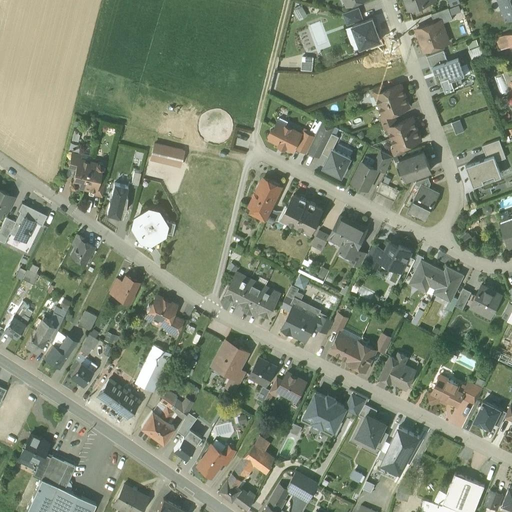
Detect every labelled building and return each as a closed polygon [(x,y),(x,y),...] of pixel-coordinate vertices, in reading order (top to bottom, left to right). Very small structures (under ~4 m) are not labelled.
[(406,0),(410,10),(432,1),(431,0),(406,0)] [(458,0),(449,0),(452,9),(461,6),(458,0)] [(511,0),(499,0),(507,20),(511,18),(511,0)] [(303,6),(295,10),(300,19),(308,15),(303,6)] [(363,19),(358,7),(343,13),(347,25),(363,19)] [(448,8),(431,14),(434,23),(438,22),(439,24),(452,20),(448,8)] [(372,18),(352,26),(360,47),(380,40),(372,18)] [(434,23),(417,29),(424,51),(448,42),(448,41),(446,42),(443,35),(439,24),(438,22),(434,23)] [(511,45),(511,36),(511,33),(501,36),(503,40),(501,41),(504,48),(511,45)] [(476,39),(467,43),(469,49),(478,45),(476,39)] [(480,46),(469,50),(473,60),(483,56),(480,46)] [(443,50),(427,56),(431,67),(432,66),(447,61),(443,50)] [(447,61),(432,66),(435,73),(439,72),(441,79),(448,76),(450,80),(465,75),(458,57),(447,61)] [(383,84),(370,88),(373,96),(376,95),(376,94),(385,90),(383,84)] [(385,90),(376,94),(376,95),(379,104),(404,95),(401,85),(385,90)] [(404,95),(379,104),(383,115),(384,116),(393,112),(409,106),(404,95)] [(393,112),(384,116),(383,115),(380,116),(382,122),(395,117),(393,112)] [(395,117),(382,122),(385,128),(389,127),(389,126),(397,123),(395,117)] [(397,123),(389,126),(389,127),(392,137),(417,128),(413,118),(397,123)] [(456,133),(466,130),(462,118),(453,121),(456,133)] [(315,137),(308,151),(320,157),(322,153),(332,133),(335,127),(323,120),(315,137)] [(300,133),(277,121),(274,128),(271,129),(269,132),(270,135),(269,138),(279,143),(278,144),(286,148),(286,146),(293,150),(294,146),(301,133),(300,133)] [(417,128),(392,137),(396,148),(397,149),(406,145),(421,140),(417,128)] [(315,137),(301,130),(300,133),(301,133),(294,146),(307,152),(308,151),(315,137)] [(332,133),(322,153),(328,156),(332,149),(333,149),(339,137),(332,133)] [(499,139),(482,145),(487,157),(494,155),(496,161),(506,158),(499,139)] [(183,150),(154,143),(150,158),(159,160),(160,157),(180,162),(183,150)] [(406,145),(397,149),(396,148),(393,149),(395,155),(407,150),(406,145)] [(333,149),(332,149),(328,156),(323,166),(341,175),(350,157),(333,149)] [(393,156),(382,150),(373,167),(378,170),(380,166),(386,170),(393,156)] [(423,151),(399,160),(406,179),(430,170),(423,151)] [(80,154),(72,152),(69,166),(76,168),(79,158),(80,154)] [(487,157),(466,165),(473,186),(502,175),(496,161),(494,155),(487,157)] [(79,158),(76,168),(73,179),(71,181),(70,183),(72,186),(74,187),(77,185),(84,187),(90,161),(79,158)] [(97,163),(90,161),(84,187),(95,189),(96,190),(98,180),(101,168),(103,167),(104,164),(102,162),(100,161),(97,163)] [(373,167),(363,162),(353,181),(362,186),(363,184),(369,187),(378,170),(373,167)] [(140,172),(134,171),(131,183),(138,184),(140,172)] [(264,177),(257,191),(254,192),(253,194),(254,197),(250,205),(263,212),(268,203),(272,205),(281,186),(279,185),(279,183),(274,181),(272,181),(264,177)] [(428,177),(416,181),(415,184),(420,187),(421,185),(428,188),(431,184),(428,177)] [(105,182),(98,180),(96,190),(95,189),(94,194),(102,196),(105,182)] [(128,185),(114,182),(106,213),(120,216),(122,209),(126,209),(127,196),(125,195),(128,185)] [(399,191),(381,182),(376,192),(394,202),(399,191)] [(428,188),(421,185),(420,187),(413,202),(415,203),(412,210),(426,217),(433,204),(434,204),(439,194),(428,188)] [(9,195),(0,189),(0,213),(2,209),(8,197),(9,195)] [(307,200),(306,198),(302,197),(300,197),(294,194),(282,217),(311,232),(322,208),(316,205),(316,203),(312,201),(310,202),(306,200),(307,200)] [(8,197),(2,209),(7,212),(14,199),(8,197)] [(47,214),(22,202),(18,210),(20,211),(15,221),(10,232),(25,239),(35,221),(42,225),(47,214)] [(281,214),(270,208),(264,220),(275,225),(281,214)] [(149,210),(136,217),(135,225),(142,237),(149,239),(162,231),(164,224),(163,223),(156,212),(149,210)] [(357,226),(340,217),(341,215),(340,215),(329,237),(330,237),(331,235),(343,242),(339,250),(340,251),(341,250),(352,255),(353,256),(357,248),(367,229),(358,224),(357,226)] [(10,232),(15,221),(6,216),(0,228),(0,239),(5,242),(10,232)] [(175,222),(166,220),(166,222),(163,223),(164,224),(162,231),(172,234),(175,222)] [(511,220),(502,224),(510,247),(511,245),(511,220)] [(327,234),(318,230),(312,244),(320,248),(327,234)] [(82,236),(76,233),(71,242),(76,245),(80,239),(82,236)] [(80,239),(76,245),(71,254),(79,259),(80,256),(86,259),(93,246),(85,241),(80,239)] [(410,250),(390,241),(385,251),(381,259),(381,260),(382,258),(396,265),(401,267),(400,269),(401,269),(402,267),(408,255),(410,250)] [(385,251),(374,246),(367,260),(378,266),(381,260),(381,259),(385,251)] [(367,253),(357,248),(353,256),(352,255),(350,260),(360,266),(367,253)] [(415,258),(412,265),(417,268),(421,260),(422,260),(424,257),(418,253),(415,258)] [(415,258),(408,255),(402,267),(409,271),(412,265),(415,258)] [(422,260),(421,260),(417,268),(410,282),(421,287),(424,281),(436,287),(434,291),(449,299),(450,299),(453,295),(463,274),(447,266),(444,272),(422,260)] [(38,267),(32,264),(29,270),(35,273),(38,267)] [(401,267),(396,265),(394,269),(393,269),(388,278),(396,282),(401,272),(399,271),(400,269),(401,267)] [(29,270),(27,269),(23,278),(34,284),(38,274),(35,273),(29,270)] [(251,278),(237,271),(226,293),(233,297),(231,301),(238,305),(240,300),(251,278)] [(139,281),(125,274),(122,280),(117,292),(130,298),(139,281)] [(122,280),(116,277),(110,288),(117,292),(122,280)] [(265,286),(251,278),(240,300),(245,303),(243,307),(252,312),(265,286)] [(501,294),(482,284),(471,304),(491,314),(501,294)] [(280,293),(265,286),(252,312),(259,315),(261,310),(269,314),(280,293)] [(458,298),(455,304),(463,308),(472,291),(463,287),(458,298)] [(295,294),(288,290),(281,304),(291,309),(294,304),(291,302),(295,294)] [(175,303),(156,294),(152,302),(148,304),(146,307),(148,311),(147,312),(155,315),(154,318),(165,323),(170,312),(171,312),(175,303)] [(453,295),(450,299),(449,299),(446,306),(452,309),(455,304),(458,298),(453,295)] [(318,316),(294,304),(291,309),(282,327),(307,339),(313,325),(318,316)] [(23,313),(17,309),(13,314),(19,318),(23,313)] [(96,315),(86,310),(79,324),(89,329),(96,315)] [(61,314),(54,311),(47,322),(52,325),(47,334),(48,334),(47,336),(52,340),(54,335),(58,329),(64,317),(63,317),(60,315),(61,314)] [(19,318),(13,314),(4,328),(16,336),(29,316),(28,316),(24,312),(23,312),(23,313),(19,318)] [(171,312),(170,312),(165,323),(168,324),(166,328),(174,332),(181,318),(171,312)] [(318,316),(313,325),(327,332),(333,320),(320,313),(318,316)] [(340,313),(333,326),(341,330),(347,317),(340,313)] [(64,317),(58,329),(66,334),(73,323),(64,317)] [(47,322),(41,318),(36,327),(41,331),(47,322)] [(41,331),(36,327),(26,343),(38,350),(47,336),(48,334),(47,334),(52,325),(47,322),(41,331)] [(66,334),(58,329),(54,335),(61,340),(58,346),(61,348),(65,342),(69,336),(66,334)] [(358,342),(339,332),(331,349),(350,358),(349,360),(365,368),(375,348),(359,340),(358,342)] [(390,336),(383,332),(376,346),(383,350),(390,336)] [(98,340),(87,333),(84,339),(95,346),(98,340)] [(75,341),(69,336),(65,342),(71,346),(75,341)] [(95,346),(84,339),(79,350),(86,355),(92,346),(94,347),(95,346)] [(239,347),(225,339),(214,359),(227,366),(225,369),(232,372),(236,374),(240,366),(249,349),(240,345),(239,347)] [(65,342),(61,348),(58,346),(53,342),(45,355),(52,360),(52,363),(55,365),(58,364),(59,364),(71,346),(65,342)] [(171,352),(153,343),(140,370),(123,358),(117,366),(136,379),(136,380),(153,388),(171,352)] [(86,355),(79,350),(75,357),(80,361),(71,373),(83,382),(97,363),(86,355)] [(407,355),(399,351),(396,357),(391,355),(381,375),(391,380),(392,378),(407,386),(410,378),(413,378),(414,375),(414,372),(415,369),(403,363),(407,355)] [(497,359),(511,363),(511,354),(499,351),(497,359)] [(276,364),(260,355),(250,373),(266,382),(276,364)] [(236,374),(232,372),(227,383),(235,387),(245,369),(240,366),(236,374)] [(306,380),(287,370),(283,378),(283,379),(279,388),(286,392),(288,389),(298,395),(306,380)] [(459,382),(441,374),(437,382),(439,383),(435,391),(429,393),(432,401),(440,399),(447,402),(448,399),(458,403),(462,394),(467,385),(466,385),(459,381),(459,382)] [(270,387),(269,389),(276,393),(279,388),(283,379),(283,378),(277,375),(270,387)] [(124,389),(109,378),(98,393),(113,404),(124,389)] [(482,387),(468,380),(466,385),(467,385),(462,394),(475,401),(482,387)] [(270,387),(264,384),(257,395),(264,399),(269,389),(270,387)] [(139,399),(124,389),(113,404),(128,414),(139,399)] [(326,395),(316,390),(307,407),(302,417),(312,422),(314,419),(323,424),(321,427),(333,433),(343,412),(346,405),(335,400),(336,397),(328,392),(326,395)] [(368,397),(354,390),(346,405),(343,412),(350,416),(354,410),(359,412),(365,402),(368,397)] [(501,407),(484,399),(483,400),(481,403),(482,403),(478,405),(479,408),(474,419),(478,421),(482,419),(483,423),(485,428),(491,426),(494,422),(501,407)] [(187,410),(175,400),(171,406),(175,408),(174,409),(184,416),(187,410)] [(374,415),(377,408),(365,402),(359,412),(365,416),(367,412),(374,415)] [(159,414),(152,409),(141,424),(152,432),(168,410),(164,407),(159,414)] [(501,407),(494,422),(500,425),(504,415),(507,411),(501,407)] [(168,410),(152,432),(163,440),(174,424),(167,419),(172,412),(168,410)] [(202,420),(187,410),(184,416),(182,420),(195,429),(202,420)] [(382,429),(386,421),(374,415),(367,412),(365,416),(357,434),(376,443),(382,429)] [(383,459),(382,462),(402,471),(419,435),(399,426),(387,451),(383,459)] [(389,432),(382,429),(376,443),(375,445),(381,448),(389,432)] [(194,431),(189,438),(183,434),(174,447),(186,456),(195,443),(195,442),(200,436),(194,431)] [(48,441),(30,432),(21,450),(35,457),(40,459),(43,451),(48,441)] [(213,442),(198,463),(206,469),(207,468),(213,472),(223,459),(222,459),(227,453),(224,450),(213,442)] [(275,457),(254,442),(250,448),(248,451),(257,458),(255,462),(267,471),(275,457)] [(237,449),(229,444),(224,450),(227,453),(222,459),(223,459),(228,463),(231,459),(237,449)] [(383,459),(387,451),(381,449),(378,456),(383,459)] [(40,459),(37,465),(36,464),(32,473),(41,477),(51,455),(43,451),(40,459)] [(248,451),(234,470),(242,476),(254,461),(255,462),(257,458),(248,451)] [(90,511),(95,501),(64,486),(74,464),(52,453),(51,455),(41,477),(26,508),(34,511),(90,511)] [(234,470),(221,487),(233,497),(241,486),(237,483),(242,477),(242,476),(234,470)] [(286,487),(286,488),(289,489),(304,498),(305,498),(309,500),(318,484),(296,471),(286,487)] [(457,472),(455,472),(448,488),(456,492),(461,489),(466,476),(465,476),(464,474),(463,473),(462,472),(460,472),(459,472),(457,472)] [(396,496),(407,499),(413,477),(404,475),(399,484),(396,496)] [(473,511),(485,484),(466,476),(461,489),(456,492),(448,488),(447,492),(446,493),(447,494),(442,505),(441,506),(438,505),(438,503),(433,501),(424,498),(420,511),(452,511),(454,511),(456,510),(458,507),(463,509),(469,511),(473,511)] [(242,477),(237,483),(241,486),(246,480),(242,477)] [(138,511),(148,495),(124,482),(113,502),(131,511),(138,511)] [(286,487),(280,483),(274,493),(284,498),(289,489),(286,488),(286,487)] [(511,484),(510,484),(503,501),(511,505),(511,484)] [(241,486),(233,497),(241,502),(249,492),(241,486)] [(503,493),(490,488),(484,503),(497,508),(503,493)] [(447,492),(440,489),(433,501),(438,503),(438,505),(441,506),(442,505),(447,494),(446,493),(447,492)] [(249,492),(241,502),(248,508),(255,496),(249,492)] [(274,493),(268,503),(268,502),(266,506),(261,511),(275,511),(279,507),(284,498),(274,493)] [(168,511),(173,503),(163,497),(155,511),(168,511)] [(186,511),(187,510),(173,503),(168,511),(186,511)]
